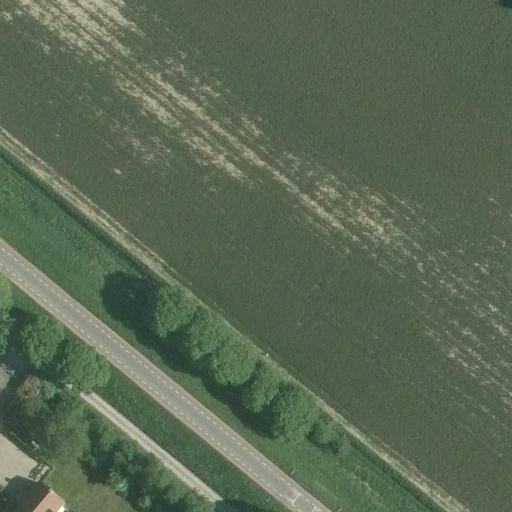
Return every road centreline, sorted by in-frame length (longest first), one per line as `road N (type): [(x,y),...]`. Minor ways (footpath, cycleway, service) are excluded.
road 1 (tertiary): [(308,511),(0,257)]
road 2 (unclassified): [(0,324),(226,511)]
